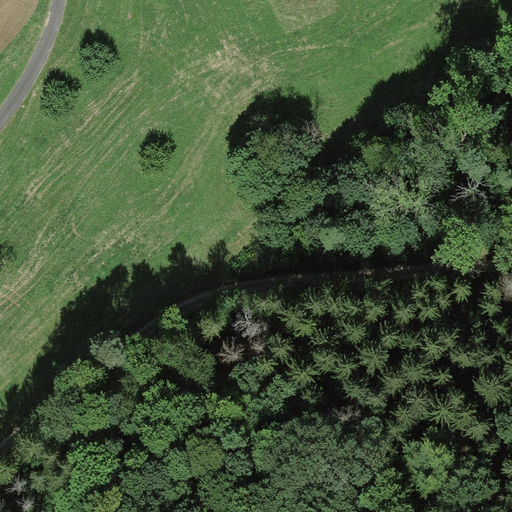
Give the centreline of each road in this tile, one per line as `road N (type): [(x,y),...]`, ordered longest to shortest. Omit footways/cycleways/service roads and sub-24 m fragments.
road 1 (track): [(0,452),(115,350),(185,304),(263,280),(511,273)]
road 2 (track): [(511,426),(362,511)]
road 3 (track): [(55,0),(53,20),(0,117)]
